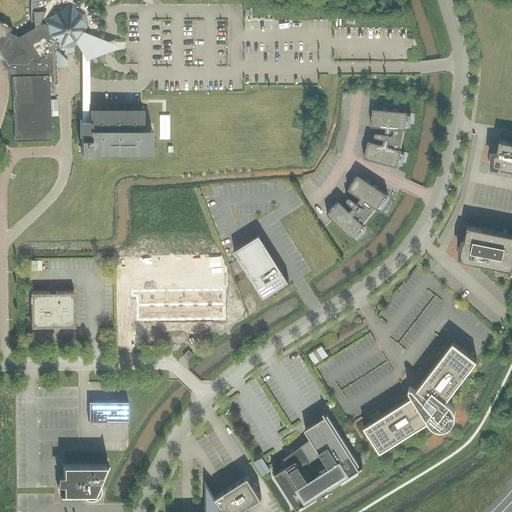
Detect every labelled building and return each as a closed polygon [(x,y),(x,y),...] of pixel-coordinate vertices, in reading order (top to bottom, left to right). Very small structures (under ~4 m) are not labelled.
[(86,13),(73,4),(76,0),(30,0),(31,1),(31,4),(31,6),(31,10),(31,15),(31,19),(34,21),(35,27),(19,37),(9,32),(12,27),(0,20),(0,49),(10,55),(9,57),(13,64),(15,64),(16,76),(12,76),(15,140),(52,139),(49,83),(57,83),(56,67),(56,50),(58,47),(60,48),(64,48),(74,46),(78,45),(82,50),(84,53),(89,53),(96,53),(96,41),(86,34),(89,30),(86,13)] [(89,108),(90,120),(88,120),(86,119),(82,119),(81,119),(81,153),(92,153),(92,152),(152,152),(152,127),(144,127),(144,107),(89,108)] [(401,148),(404,128),(406,128),(407,110),(373,107),(371,125),(386,126),(385,132),(377,131),(376,131),(375,131),(375,132),(374,133),(374,134),(375,135),(376,136),(384,138),(383,143),(368,139),(364,156),(397,166),(402,148),(401,148)] [(511,141),(500,139),(501,135),(500,135),(497,151),(493,151),(493,155),(490,154),(490,153),(488,161),(489,161),(489,160),(492,161),(492,164),(497,166),(511,168),(511,141)] [(501,175),(503,167),(493,165),(491,172),(501,175)] [(377,208),(387,193),(358,173),(348,188),(360,196),(357,201),(351,196),(350,196),(349,196),(348,196),(347,197),(347,198),(347,199),(348,200),(353,206),(350,210),(339,199),(327,212),(352,237),(364,223),(363,222),(376,207),(377,208)] [(510,278),(511,268),(511,233),(468,225),(469,221),(465,239),(463,239),(461,247),(459,246),(459,245),(458,245),(458,252),(458,251),(462,252),(460,263),(461,263),(462,259),(511,269),(509,278),(510,278)] [(234,250),(264,297),(289,280),(259,233),(234,250)] [(42,260),(31,260),(31,270),(42,270),(42,260)] [(225,289),(131,290),(132,297),(137,297),(137,321),(226,320),(225,289)] [(74,291),(31,292),(31,323),(32,323),(32,322),(48,322),(48,325),(57,325),(57,322),(74,322),(74,291)] [(446,399),(462,379),(477,359),(453,341),(415,389),(413,386),(412,386),(411,386),(410,386),(409,387),(409,388),(409,389),(413,395),(364,426),(380,451),(429,420),(431,421),(433,422),(435,423),(438,423),(440,422),(442,421),(445,420),(446,418),(448,417),(449,414),(450,412),(450,410),(450,407),(450,405),(449,403),(448,401),(446,399)] [(309,352),(314,363),(329,356),(323,345),(309,352)] [(188,360),(193,354),(189,350),(183,355),(188,360)] [(128,421),(128,401),(89,401),(89,421),(128,421)] [(297,507),(294,509),(294,510),(363,466),(362,465),(359,468),(324,412),(323,412),(325,415),(305,428),(313,441),(287,458),(290,463),(275,472),(273,469),(297,507)] [(253,461),(261,474),(270,470),(261,456),(253,461)] [(101,475),(104,475),(104,469),(108,460),(107,460),(105,463),(63,463),(63,475),(59,475),(59,480),(58,482),(58,484),(57,486),(58,488),(58,490),(59,491),(59,492),(82,492),(83,493),(85,494),(86,495),(88,496),(91,496),(93,495),(98,492),(99,490),(100,488),(100,487),(100,485),(100,484),(98,485),(99,481),(101,475)] [(236,511),(262,496),(248,475),(221,492),(216,495),(206,479),(207,504),(203,504),(203,511),(207,511),(206,511),(236,511)]
